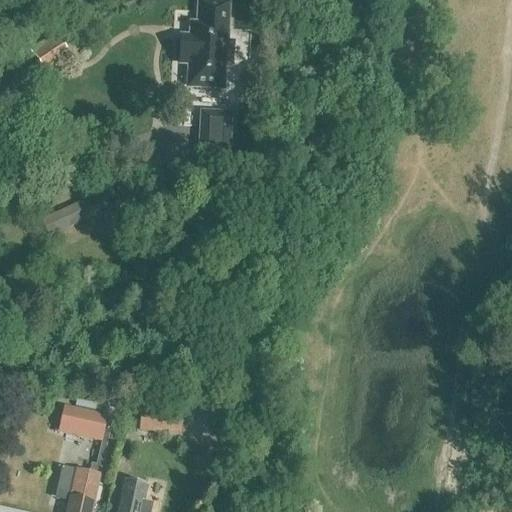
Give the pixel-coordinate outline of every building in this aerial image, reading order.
[(178,65),(178,69),(185,70),(184,92),(224,94),(225,70),(231,70),(232,46),(224,45),(226,8),(199,7),(198,29),(192,29),(191,41),(180,40),(178,65)] [(30,57),(43,75),(68,58),(55,40),(30,57)] [(225,174),(228,115),(200,114),(197,172),(225,174)] [(47,240),(95,218),(87,200),(39,222),(47,240)] [(67,504),(65,511),(91,511),(93,502),(98,479),(112,420),(63,410),(59,429),(101,439),(100,445),(95,468),(90,467),(88,477),(74,474),(67,504)] [(180,419),(140,417),(139,433),(179,435),(180,419)] [(149,511),(151,507),(141,505),(145,489),(124,485),(118,511),(149,511)]
